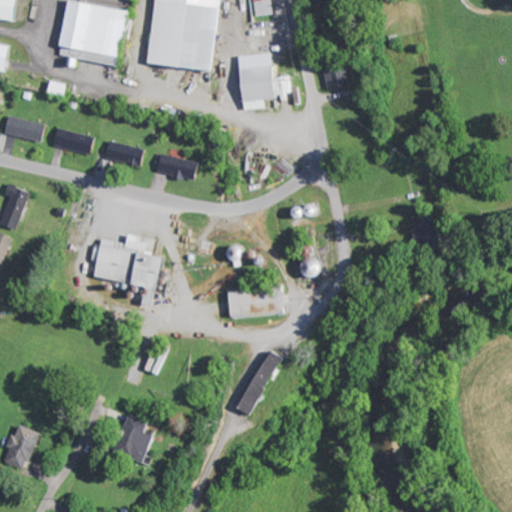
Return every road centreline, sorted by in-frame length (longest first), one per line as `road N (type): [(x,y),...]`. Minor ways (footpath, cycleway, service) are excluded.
road 1 (residential): [(292,0),(342,246),(340,281),(270,349),(242,390),(192,511)]
road 2 (residential): [(0,162),(230,213),(270,202),(326,166)]
road 3 (residential): [(42,511),(100,406)]
